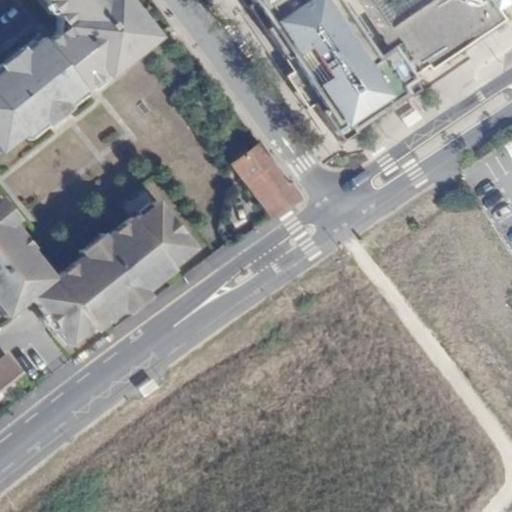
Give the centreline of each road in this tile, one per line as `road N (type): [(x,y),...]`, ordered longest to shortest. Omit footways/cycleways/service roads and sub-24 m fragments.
road 1 (residential): [(206,303),(0,461)]
road 2 (residential): [(325,203),(177,0)]
road 3 (residential): [(511,77),(325,203)]
road 4 (residential): [(340,226),(511,110)]
road 5 (residential): [(325,203),(206,303)]
road 6 (residential): [(206,303),(340,226)]
